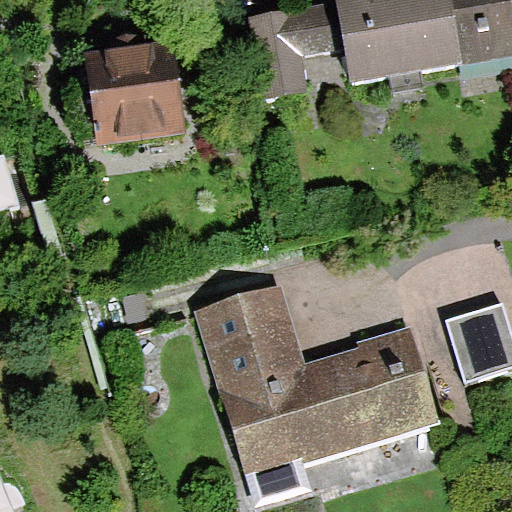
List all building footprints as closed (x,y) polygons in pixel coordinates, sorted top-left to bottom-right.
[(334,0),(241,16),(256,104),(311,95),(304,57),(345,50),(350,82),(392,75),(394,87),(420,82),(418,72),(511,55),(511,26),(507,0),(334,0)] [(99,144),(185,132),(173,41),(138,46),(137,37),(120,39),(121,49),(87,54),(99,144)] [(5,156),(0,157),(0,213),(21,206),(5,156)] [(275,291),(187,317),(243,507),(438,450),(403,334),(297,365),(275,291)] [(511,360),(499,312),(443,326),(459,390),(511,376),(511,360)] [(0,511),(14,511),(0,473),(0,511)]
